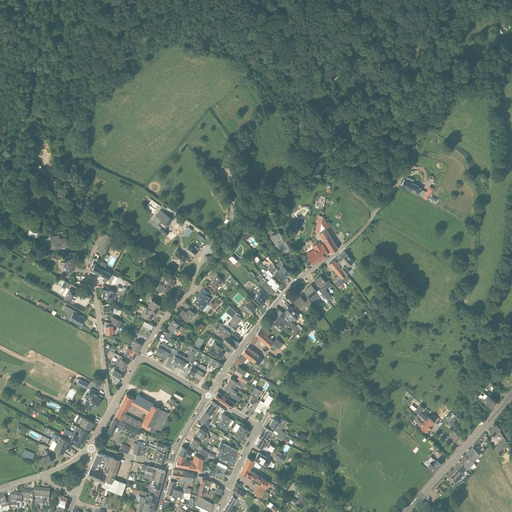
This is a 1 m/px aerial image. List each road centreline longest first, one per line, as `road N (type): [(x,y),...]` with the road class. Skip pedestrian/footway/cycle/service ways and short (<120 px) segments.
road 1 (residential): [(208,395),(280,297),(369,222),(411,164)]
road 2 (track): [(248,0),(260,17),(340,12),(358,20),(359,49),(298,131),(312,164)]
road 3 (residential): [(112,406),(81,238)]
road 4 (tertiary): [(406,511),(511,394)]
road 5 (track): [(81,238),(59,186),(58,102)]
road 6 (track): [(0,121),(65,0)]
road 7 (residential): [(139,356),(224,253)]
road 8 (track): [(312,164),(252,195),(224,253)]
road 9 (track): [(326,151),(403,92),(431,81)]
road 10 (track): [(58,102),(83,77),(118,0)]
